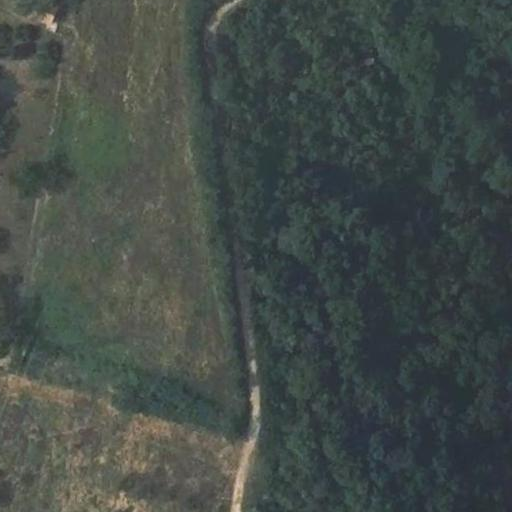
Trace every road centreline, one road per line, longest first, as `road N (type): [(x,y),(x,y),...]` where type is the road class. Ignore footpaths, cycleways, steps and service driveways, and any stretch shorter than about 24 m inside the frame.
road 1 (track): [(237,0),(216,15),(204,49),(247,335),(253,435)]
road 2 (track): [(253,435),(0,368)]
